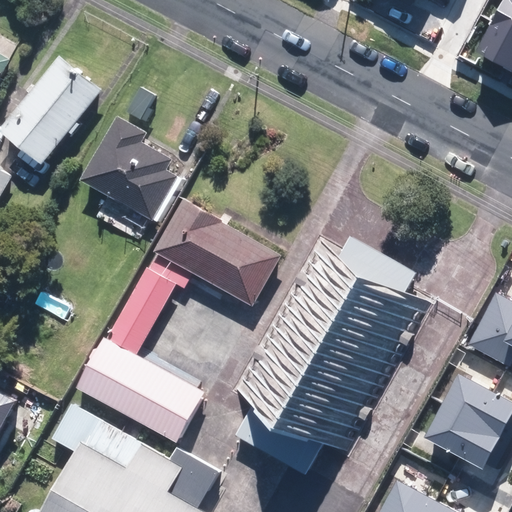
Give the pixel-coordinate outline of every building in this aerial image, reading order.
[(511,0),(506,0),(478,54),(511,71),(511,0)] [(0,77),(10,58),(0,52),(0,77)] [(45,162),(103,91),(63,58),(5,130),(45,162)] [(120,118),(84,181),(153,220),(177,177),(167,170),(172,161),(142,144),(148,134),(120,118)] [(0,196),(12,175),(0,168),(0,196)] [(188,201),(159,251),(253,305),(282,255),(188,201)] [(217,418),(335,479),(428,303),(311,242),(217,418)] [(511,302),(497,295),(471,344),(511,365),(511,302)] [(207,398),(100,342),(68,400),(176,457),(207,398)] [(511,402),(458,375),(425,438),(484,468),(494,473),(511,438),(511,402)] [(0,429),(15,401),(0,393),(0,429)] [(205,511),(206,511),(83,446),(47,511),(205,511)] [(454,511),(397,480),(379,511),(454,511)]
